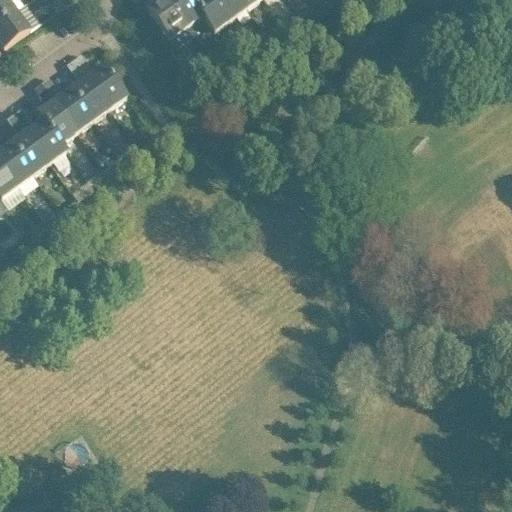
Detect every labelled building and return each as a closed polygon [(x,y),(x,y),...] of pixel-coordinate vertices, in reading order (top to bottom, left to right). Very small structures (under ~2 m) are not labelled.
[(0,0),(0,26),(15,15),(4,0),(0,0)] [(186,33),(162,0),(151,0),(156,5),(146,12),(176,53),(192,40),(187,32),(186,33)] [(190,5),(192,4),(188,0),(162,0),(186,33),(187,32),(202,21),(190,5)] [(231,25),(212,0),(197,0),(192,4),(190,5),(202,21),(214,37),(231,25)] [(247,13),(236,0),(212,0),(231,25),(247,13)] [(263,2),(261,0),(236,0),(247,13),(263,2)] [(17,17),(15,15),(0,26),(0,49),(2,52),(1,52),(3,54),(39,29),(26,10),(17,17)] [(81,59),(74,64),(110,114),(126,102),(103,70),(93,77),(81,59)] [(110,114),(74,64),(66,69),(79,87),(70,93),(94,126),(110,114)] [(94,126),(70,93),(61,100),(48,82),(41,87),(78,137),(94,126)] [(78,137),(41,87),(33,93),(46,111),(37,117),(42,125),(43,124),(61,149),(78,137)] [(67,156),(61,149),(43,124),(42,125),(34,131),(21,113),(14,118),(51,168),(67,156)] [(51,168),(14,118),(6,124),(19,141),(10,148),(34,180),(51,168)] [(34,180),(10,148),(1,154),(0,152),(0,167),(18,192),(34,180)] [(18,192),(0,167),(0,202),(1,204),(18,192)]
